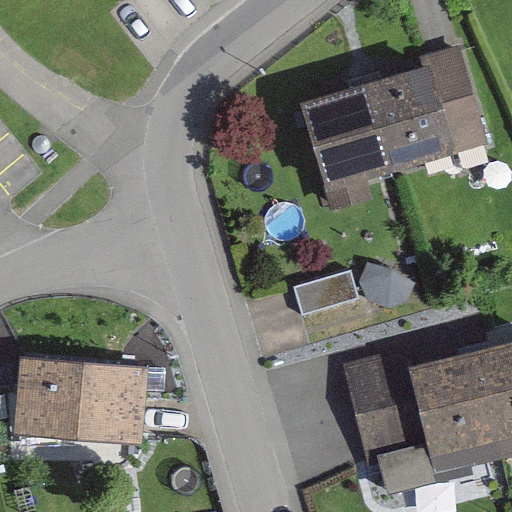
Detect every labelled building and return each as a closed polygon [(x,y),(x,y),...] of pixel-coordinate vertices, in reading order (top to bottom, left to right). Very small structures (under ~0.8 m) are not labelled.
[(419,62),(424,80),(383,91),(367,96),(391,181),(457,163),(455,158),(490,148),(462,50),(419,62)] [(351,101),(302,115),(326,200),(391,181),(367,96),(351,101)] [(365,261),(310,279),(319,307),(374,290),(365,261)] [(511,351),(475,361),(498,453),(511,448),(511,351)] [(344,369),(365,456),(426,441),(410,377),(404,354),(344,369)] [(173,367),(33,356),(27,436),(166,447),(173,367)] [(433,469),(498,453),(475,361),(410,377),(426,441),(433,469)]
